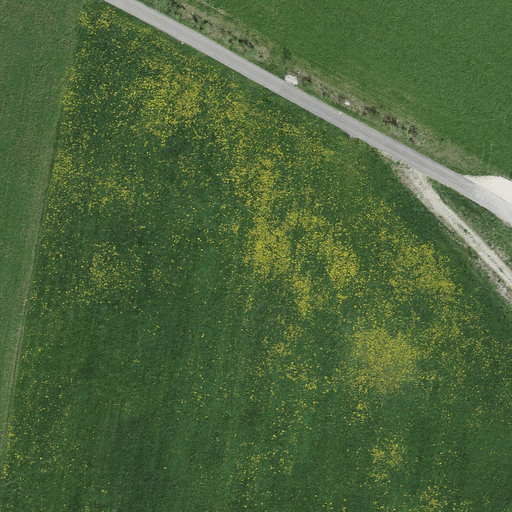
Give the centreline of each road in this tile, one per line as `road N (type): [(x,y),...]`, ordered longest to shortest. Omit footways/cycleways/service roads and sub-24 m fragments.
road 1 (tertiary): [(511,225),(108,0)]
road 2 (track): [(511,366),(302,108)]
